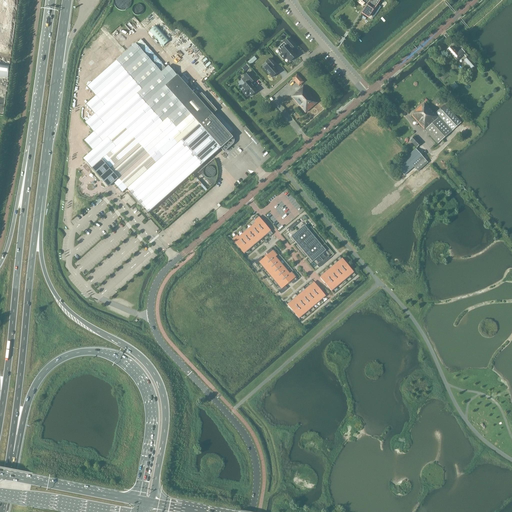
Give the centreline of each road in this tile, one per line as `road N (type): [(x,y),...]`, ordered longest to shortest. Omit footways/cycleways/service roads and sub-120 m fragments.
road 1 (unclassified): [(251,511),(256,464),(249,442),(159,340),(150,309),(164,270),(246,198)]
road 2 (primary): [(151,502),(165,421),(161,390),(143,359),(82,321),(52,291),(41,252),(41,199)]
road 3 (trunk): [(9,454),(45,370),(67,355),(109,354),(134,368),(149,395),(139,501)]
road 4 (primary): [(20,375),(41,199)]
road 5 (unclassified): [(246,198),(366,94)]
road 6 (primary): [(52,0),(32,150)]
road 7 (primary): [(41,199),(59,53)]
road 8 (trunk): [(18,259),(2,403)]
road 9 (unclassified): [(366,94),(474,0)]
road 10 (trunk): [(139,501),(0,475)]
